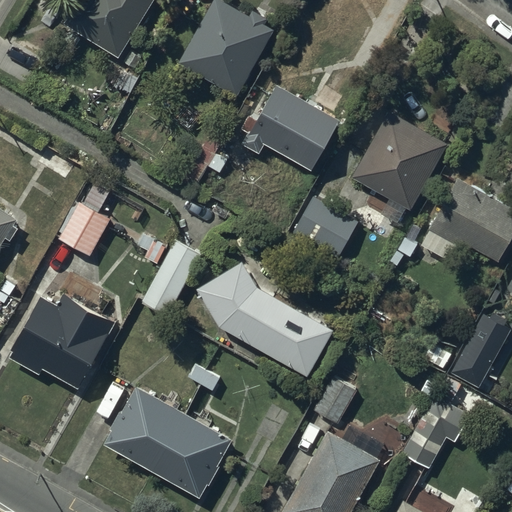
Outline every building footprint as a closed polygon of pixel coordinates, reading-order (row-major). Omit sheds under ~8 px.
[(145,0),(67,0),(60,13),(116,48),(145,0)] [(270,27),(220,0),(214,0),(183,58),(236,87),(270,27)] [(361,80),(345,71),(326,104),(342,113),(361,80)] [(334,116),(275,83),(244,137),(256,144),(261,135),(308,161),(334,116)] [(445,139),(389,109),(353,175),(409,206),(445,139)] [(194,156),(181,179),(195,188),(208,165),(219,172),(228,158),(225,156),(232,145),(224,141),(226,137),(213,129),(197,157),(194,156)] [(72,159),(46,144),(37,161),(62,176),(72,159)] [(511,223),(511,204),(456,175),(432,220),(496,254),(511,223)] [(355,218),(312,192),(290,229),(333,254),(355,218)] [(108,214),(77,197),(57,234),(89,251),(108,214)] [(0,201),(0,229),(12,210),(0,201)] [(200,248),(174,234),(140,296),(166,310),(200,248)] [(254,283),(241,259),(197,282),(218,320),(305,368),(329,325),(254,283)] [(110,317),(63,290),(56,302),(41,294),(13,345),(75,379),(110,317)] [(508,325),(483,311),(451,367),(476,381),(508,325)] [(353,386),(330,373),(312,405),(336,418),(353,386)] [(181,409),(134,383),(104,438),(151,463),(181,409)] [(404,445),(428,459),(446,429),(454,433),(470,406),(438,388),(404,445)] [(226,433),(181,409),(151,463),(196,488),(226,433)] [(340,511),(378,440),(345,423),(340,433),(327,427),(286,505),(298,511),(340,511)] [(426,511),(400,497),(392,511),(426,511)]
